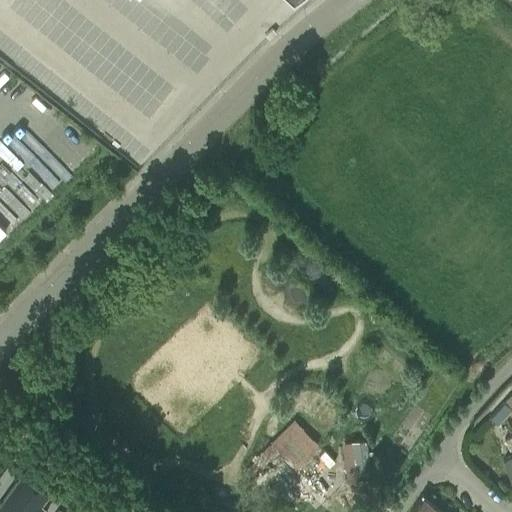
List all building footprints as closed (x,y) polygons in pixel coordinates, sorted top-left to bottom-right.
[(29,204),(34,198),(13,179),(8,185),(29,204)] [(511,408),(504,401),(497,409),(505,417),(511,408)] [(497,409),(490,417),(498,424),(505,417),(497,409)] [(263,451),(275,462),(281,455),(296,469),(320,442),(293,418),(263,451)] [(511,434),(505,438),(511,453),(511,454),(503,459),(511,476),(511,434)] [(368,472),(364,438),(342,440),(345,474),(368,472)] [(22,474),(0,503),(0,511),(35,511),(41,504),(49,492),(22,474)] [(440,511),(423,495),(411,511),(440,511)] [(265,511),(269,507),(271,505),(266,501),(256,511),(265,511)]
